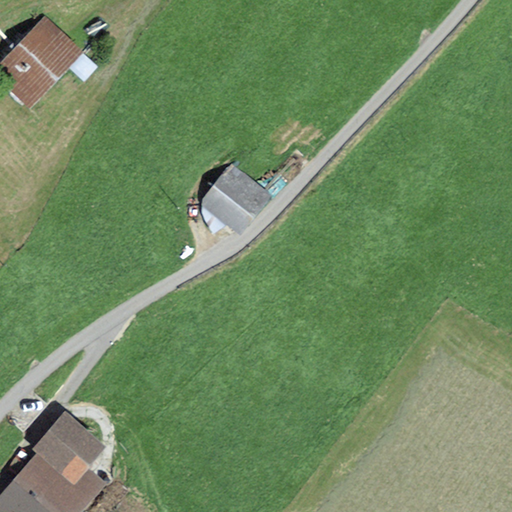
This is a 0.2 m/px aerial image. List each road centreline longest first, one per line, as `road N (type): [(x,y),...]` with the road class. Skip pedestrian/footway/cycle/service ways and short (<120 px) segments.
road 1 (unclassified): [(469,0),(249,234),(106,322),(0,412)]
road 2 (track): [(16,464),(106,322)]
